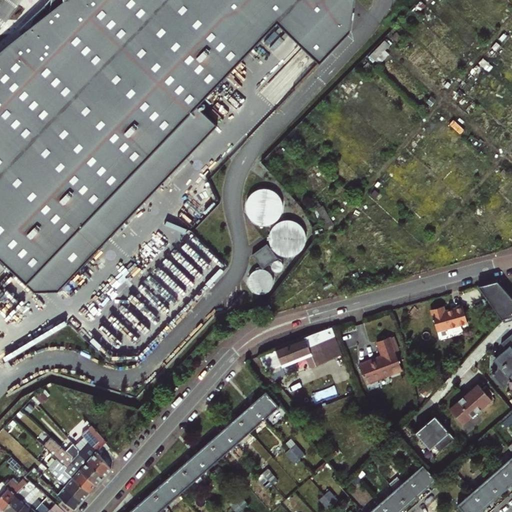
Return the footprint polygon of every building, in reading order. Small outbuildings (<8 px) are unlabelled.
[(64,0),(65,0),(0,54),(0,256),(27,283),(53,259),(72,276),(114,234),(94,215),(140,167),(137,137),(171,138),(276,21),(321,63),(351,30),(352,0),(64,0)] [(250,221),(283,222),(284,189),(251,188),(250,221)] [(333,222),(334,221),(322,203),(315,207),(324,222),(328,217),(333,222)] [(273,239),(255,252),(271,273),(285,263),(283,261),(313,239),(294,214),(268,233),(273,239)] [(326,226),(333,222),(328,217),(324,222),(326,226)] [(277,287),(269,266),(248,273),(256,294),(277,287)] [(497,281),(478,286),(488,300),(498,313),(501,318),(509,311),(511,314),(511,298),(509,295),(503,288),(497,281)] [(437,331),(468,322),(463,306),(445,311),(443,306),(431,309),(437,331)] [(302,353),(308,367),(342,353),(332,327),(313,333),(275,349),(280,362),(302,353)] [(511,332),(501,342),(506,348),(493,359),(496,362),(497,372),(504,372),(508,376),(511,372),(511,332)] [(367,383),(403,369),(391,336),(377,341),(382,355),(375,358),(375,360),(360,366),(367,383)] [(491,398),(478,383),(449,407),(463,424),(491,398)] [(42,401),(48,396),(43,389),(37,395),(42,401)] [(262,418),(277,405),(265,391),(250,404),(262,418)] [(248,431),(262,418),(250,404),(236,417),(248,431)] [(454,439),(435,416),(416,432),(430,450),(435,445),(440,451),(454,439)] [(234,443),(248,431),(236,417),(222,429),(234,443)] [(220,456),(234,443),(222,429),(208,442),(220,456)] [(96,451),(105,441),(98,431),(88,441),(96,451)] [(89,492),(96,484),(71,461),(74,457),(69,451),(50,434),(44,441),(42,444),(56,458),(66,467),(64,469),(89,492)] [(478,443),(481,447),(487,442),(487,441),(491,437),(489,435),(484,439),(484,438),(478,443)] [(78,443),(82,448),(88,441),(84,437),(78,443)] [(104,475),(110,468),(96,451),(88,441),(82,448),(78,443),(76,441),(71,441),(75,445),(81,451),(79,453),(104,475)] [(206,468),(220,456),(208,442),(194,454),(206,468)] [(295,443),(290,447),(299,458),(304,453),(295,443)] [(383,448),(387,453),(393,448),(388,443),(383,448)] [(473,448),(476,451),(481,447),(478,443),(473,448)] [(96,484),(104,475),(79,453),(81,451),(75,445),(69,451),(74,457),(71,461),(96,484)] [(299,458),(290,447),(285,452),(294,462),(299,458)] [(377,453),(381,459),(387,453),(383,448),(377,453)] [(192,480),(206,468),(194,454),(180,467),(192,480)] [(511,457),(500,468),(511,481),(511,457)] [(82,500),(89,492),(64,469),(66,467),(56,458),(51,463),(47,468),(55,476),(65,485),(82,500)] [(450,468),(453,471),(459,466),(456,463),(450,468)] [(408,477),(421,492),(435,479),(436,479),(423,464),(408,477)] [(178,493),(192,480),(180,467),(165,479),(178,493)] [(266,468),(261,472),(271,483),(276,478),(266,468)] [(445,473),(448,476),(453,471),(450,468),(445,473)] [(499,494),(511,482),(511,481),(500,468),(486,480),(499,494)] [(361,480),(367,475),(363,470),(357,475),(361,480)] [(271,483),(261,472),(256,477),(266,487),(271,483)] [(351,480),(355,485),(361,480),(357,475),(351,480)] [(407,504),(421,492),(408,477),(394,490),(407,504)] [(0,507),(2,510),(23,486),(25,488),(27,486),(25,484),(27,482),(23,479),(18,484),(11,478),(6,483),(4,481),(0,484),(0,507)] [(164,505),(178,493),(165,479),(152,491),(164,505)] [(472,493),(484,506),(499,494),(486,480),(472,493)] [(2,510),(4,511),(15,511),(37,490),(27,482),(25,484),(27,486),(25,488),(23,486),(2,510)] [(74,508),(82,500),(65,485),(58,494),(61,496),(74,508)] [(329,489),(324,494),(333,504),(338,500),(329,489)] [(15,511),(31,511),(40,503),(35,499),(41,493),(37,490),(15,511)] [(389,511),(397,511),(407,504),(394,490),(381,502),(389,511)] [(144,511),(156,511),(164,505),(152,491),(137,504),(144,511)] [(238,493),(233,497),(242,508),(248,503),(238,493)] [(458,505),(464,511),(478,511),(484,506),(472,493),(458,505)] [(333,504),(324,494),(319,498),(328,509),(333,504)] [(65,511),(71,511),(74,508),(61,496),(54,503),(65,511)] [(237,511),(242,508),(233,497),(228,502),(237,511)] [(389,511),(381,502),(369,511),(389,511)] [(31,511),(46,511),(48,510),(40,503),(31,511)] [(65,511),(54,503),(48,510),(46,511),(65,511)]
